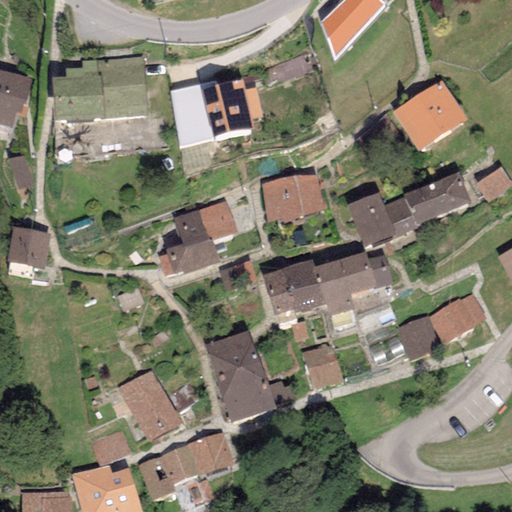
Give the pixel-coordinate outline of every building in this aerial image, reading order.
[(372,0),(348,0),(321,27),(336,63),(385,12),(372,0)] [(72,96),(57,97),(60,144),(152,138),(148,69),(86,73),(87,82),(71,83),(72,96)] [(33,80),(0,72),(0,130),(14,134),(17,120),(23,121),(33,80)] [(441,85),(392,116),(419,157),(467,126),(441,85)] [(243,87),(201,97),(212,146),(254,137),(251,124),(264,121),(257,90),(244,93),(243,87)] [(24,158),(8,163),(18,194),(34,189),(24,158)] [(317,179),(263,188),(269,226),(284,223),(283,227),(325,216),(317,179)] [(378,198),(346,210),(365,253),(417,234),(417,232),(470,209),(458,179),(382,207),(378,198)] [(490,217),(511,207),(511,192),(507,181),(479,194),(490,217)] [(184,251),(169,256),(176,278),(184,276),(185,279),(219,267),(212,247),(238,238),(226,204),(174,222),(184,251)] [(50,236),(13,230),(6,267),(44,274),(50,236)] [(511,252),(497,261),(511,285),(511,252)] [(312,267),(264,283),(277,323),(325,307),(330,324),(354,316),(350,303),(393,289),(383,259),(367,264),(365,258),(315,275),(312,267)] [(250,264),(218,275),(225,296),(257,286),(250,264)] [(471,296),(430,319),(446,347),(487,323),(471,296)] [(427,320),(397,331),(410,366),(440,355),(427,320)] [(217,387),(260,373),(249,337),(205,351),(217,387)] [(332,348),(303,356),(313,393),(342,385),(332,348)] [(146,440),(181,425),(157,369),(122,384),(146,440)] [(292,403),(286,383),(265,390),(260,373),(217,387),(231,429),(274,415),(272,410),(292,403)] [(233,463),(223,435),(175,453),(185,484),(206,477),(207,479),(228,471),(232,468),(233,463)] [(185,484),(175,453),(137,467),(151,506),(176,497),(173,488),(185,484)] [(110,469),(72,480),(80,511),(137,511),(127,473),(113,477),(110,469)] [(23,486),(22,511),(72,511),(73,486),(23,486)]
